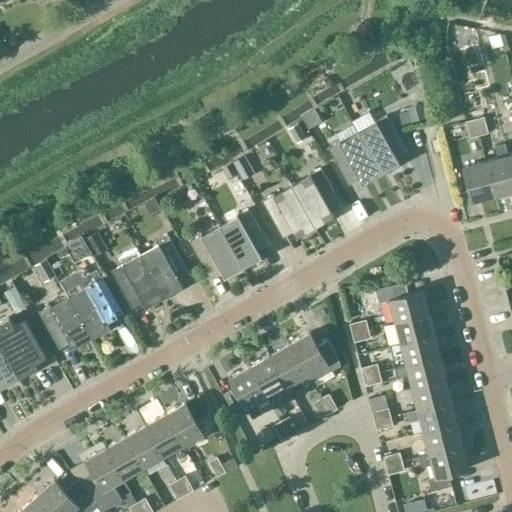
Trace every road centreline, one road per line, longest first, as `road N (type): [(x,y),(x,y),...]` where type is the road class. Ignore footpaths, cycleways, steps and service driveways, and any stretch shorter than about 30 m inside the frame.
road 1 (residential): [(0,460),(45,425),(402,221),(427,222),(448,237),(485,376)]
road 2 (residential): [(309,511),(285,450),(358,408),(385,511)]
road 3 (residential): [(0,65),(114,0)]
